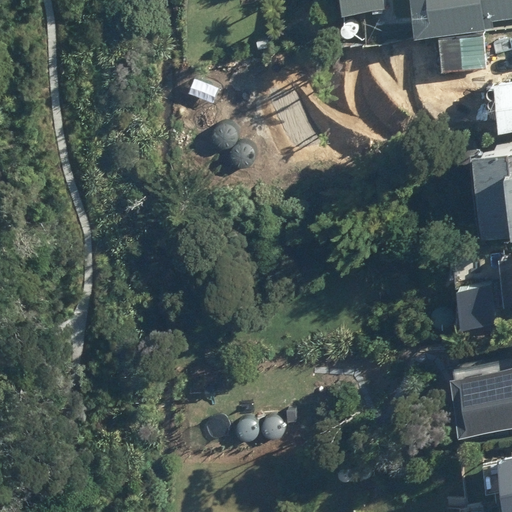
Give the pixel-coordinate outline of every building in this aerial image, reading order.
[(390,6),(388,0),(334,0),(335,11),(348,9),(348,11),(378,8),(378,13),(388,12),(387,6),(390,6)] [(511,0),(418,0),(422,35),(498,27),(497,18),(511,16),(511,0)] [(488,32),(443,35),(446,70),(491,66),(488,32)] [(202,48),(203,60),(207,60),(207,58),(218,58),(217,47),(202,48)] [(511,125),(511,80),(501,82),(506,127),(511,125)] [(480,151),(489,233),(511,229),(511,146),(492,149),(492,145),(483,145),(484,151),(480,151)] [(470,323),(511,316),(511,249),(509,250),(511,266),(511,278),(465,286),(470,323)] [(471,431),(511,424),(511,364),(462,373),(471,431)] [(511,511),(511,454),(494,456),(499,511),(511,511)]
